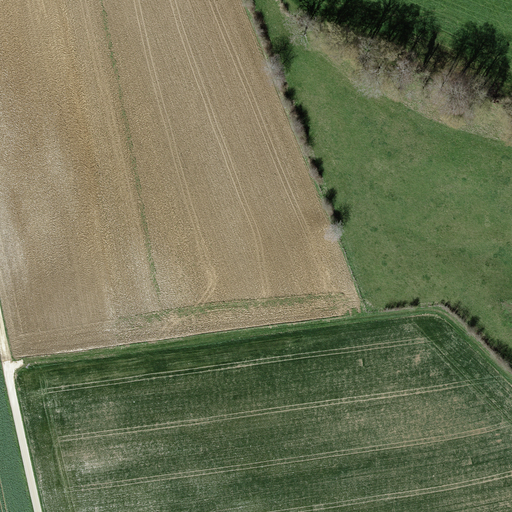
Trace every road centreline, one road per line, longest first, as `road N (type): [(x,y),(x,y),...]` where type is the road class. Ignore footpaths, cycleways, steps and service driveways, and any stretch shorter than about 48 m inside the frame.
road 1 (track): [(6,363),(433,315),(511,383)]
road 2 (track): [(37,511),(0,328)]
